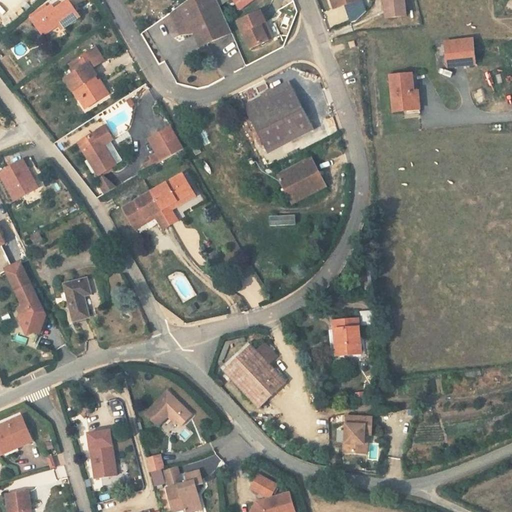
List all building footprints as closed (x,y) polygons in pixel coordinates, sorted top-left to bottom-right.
[(192,0),(165,19),(172,36),(185,31),(189,38),(194,51),(226,38),(209,0),(192,0)] [(226,0),(238,16),(261,0),(226,0)] [(323,0),(329,17),(351,10),(348,0),(323,0)] [(380,0),(384,25),(405,22),(401,0),(380,0)] [(27,24),(45,52),(61,41),(58,35),(75,23),(63,7),(50,15),(47,11),(27,24)] [(234,30),(246,56),(268,46),(257,20),(234,30)] [(185,31),(172,36),(174,40),(189,38),(185,31)] [(443,49),(445,74),(473,72),(470,46),(443,49)] [(69,96),(75,107),(79,104),(84,111),(104,101),(98,91),(94,93),(88,84),(91,83),(86,75),(99,68),(91,54),(65,69),(70,78),(59,84),(67,97),(69,96)] [(390,117),(409,115),(408,99),(411,99),(409,80),(387,81),(390,117)] [(239,112),(243,120),(288,98),(284,90),(239,112)] [(307,138),(288,98),(243,120),(263,161),(307,138)] [(408,99),(409,115),(409,119),(417,118),(415,98),(411,99),(408,99)] [(79,104),(75,107),(79,114),(84,111),(79,104)] [(110,171),(97,150),(106,145),(99,132),(72,148),(92,181),(110,171)] [(143,167),(146,172),(177,156),(164,134),(143,146),(150,158),(141,163),(143,167)] [(116,161),(121,158),(113,146),(109,148),(116,161)] [(0,170),(0,175),(14,203),(40,189),(24,158),(0,170)] [(136,171),(139,177),(146,172),(143,167),(136,171)] [(272,184),(286,212),(320,195),(306,168),(272,184)] [(104,195),(115,188),(107,174),(95,182),(104,195)] [(176,182),(145,199),(164,233),(171,229),(164,218),(161,213),(186,199),(176,182)] [(116,215),(126,232),(147,221),(149,224),(157,237),(164,233),(145,199),(116,215)] [(161,213),(164,218),(189,204),(186,199),(161,213)] [(269,226),(296,225),(295,215),(269,216),(269,226)] [(147,221),(126,232),(128,235),(149,224),(147,221)] [(36,232),(27,236),(31,245),(40,243),(36,232)] [(19,263),(5,270),(22,305),(18,308),(19,312),(18,316),(23,327),(39,332),(45,314),(19,263)] [(91,316),(85,295),(92,293),(87,278),(64,285),(75,321),(91,316)] [(334,321),(335,329),(339,329),(340,355),(363,354),(361,319),(334,321)] [(225,370),(259,408),(287,383),(269,363),(277,355),(266,343),(257,351),(252,346),(225,370)] [(171,414),(182,425),(192,415),(168,391),(145,414),(158,427),(171,414)] [(349,415),(347,451),(366,452),(367,433),(370,433),(373,434),(374,416),(349,415)] [(33,442),(23,417),(0,426),(0,445),(0,446),(4,454),(33,442)] [(98,479),(119,476),(111,430),(90,434),(98,479)] [(337,432),(337,442),(345,442),(345,432),(337,432)] [(154,472),(166,467),(161,454),(148,458),(154,472)] [(200,489),(199,485),(204,484),(200,470),(186,474),(189,482),(167,488),(173,511),(184,509),(184,511),(190,511),(203,509),(198,489),(200,489)] [(278,485),(259,474),(252,487),(267,495),(274,493),(278,485)] [(8,495),(9,511),(32,511),(29,492),(8,495)] [(294,511),(290,494),(259,501),(252,511),(294,511)]
